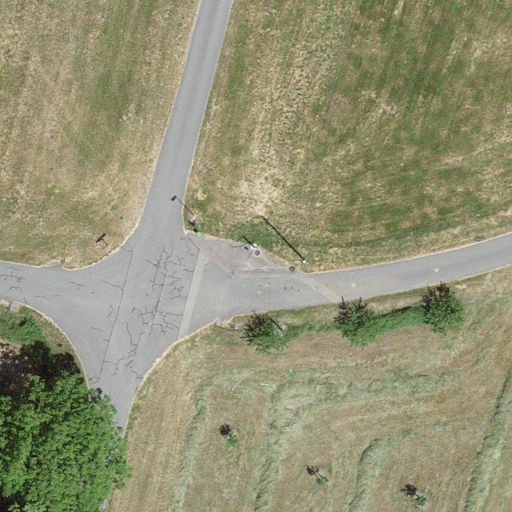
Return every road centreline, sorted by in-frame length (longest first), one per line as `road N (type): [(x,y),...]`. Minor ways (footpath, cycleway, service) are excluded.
road 1 (unclassified): [(140,299),(324,290),(511,249)]
road 2 (residential): [(140,299),(219,0)]
road 3 (residential): [(90,511),(140,299)]
road 4 (residential): [(140,299),(0,281)]
